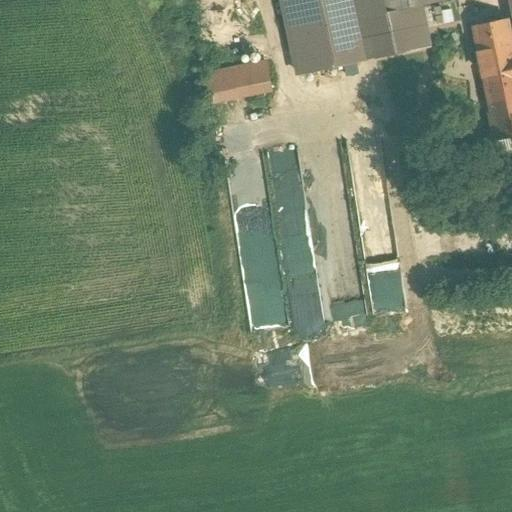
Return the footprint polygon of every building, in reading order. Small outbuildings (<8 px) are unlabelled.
[(455,0),(340,0),(354,65),(426,50),(418,10),(456,2),(455,0)] [(501,23),(465,31),(489,144),(511,139),(511,56),(508,58),(501,23)] [(273,60),(203,72),(209,107),(279,95),(273,60)] [(344,140),(350,172),(359,171),(365,201),(410,193),(399,130),(344,140)] [(326,329),(308,153),(278,157),(296,332),(326,329)] [(402,209),(370,211),(377,310),(409,307),(402,209)]
